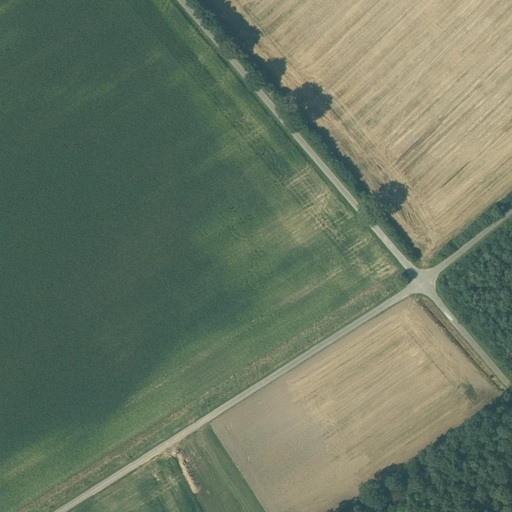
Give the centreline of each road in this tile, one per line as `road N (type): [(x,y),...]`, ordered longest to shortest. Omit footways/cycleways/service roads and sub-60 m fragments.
road 1 (unclassified): [(56,511),(421,281)]
road 2 (unclassified): [(181,0),(421,281)]
road 3 (unclassified): [(421,281),(511,386)]
